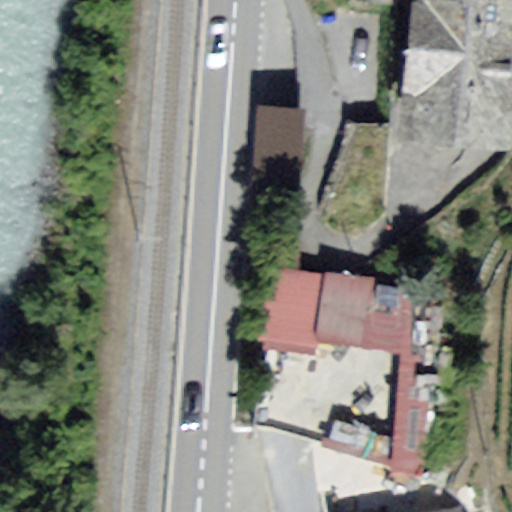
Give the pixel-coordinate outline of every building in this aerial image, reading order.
[(511,58),(511,0),(417,0),(403,131),(503,142),(511,58)] [(303,179),(304,103),(259,102),(257,178),(303,179)] [(277,259),(273,342),(367,346),(372,264),(277,259)] [(404,340),(406,293),(373,292),(371,339),(404,340)] [(338,416),(333,441),(389,452),(394,426),(338,416)]
